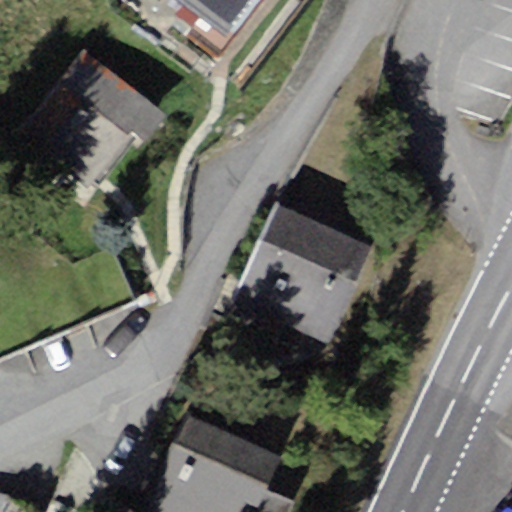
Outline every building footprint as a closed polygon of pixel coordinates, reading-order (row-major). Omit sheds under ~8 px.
[(183,0),(226,34),(252,0),(183,0)] [(84,51),(15,134),(82,190),(130,134),(147,148),(169,122),(84,51)] [(326,346),(369,247),(275,207),(232,305),(326,346)] [(282,456),(189,416),(183,430),(176,427),(160,467),(166,469),(147,511),(288,511),(292,502),(267,492),(282,456)] [(35,511),(8,498),(0,495),(0,511),(35,511)]
